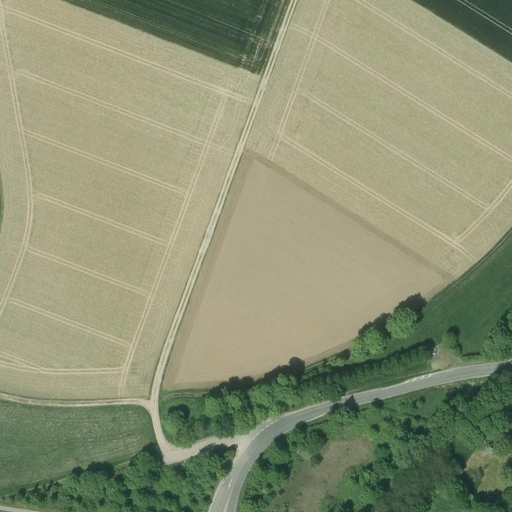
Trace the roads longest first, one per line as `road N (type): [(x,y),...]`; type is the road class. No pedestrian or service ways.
road 1 (track): [(168,458),(154,390),(295,0)]
road 2 (tertiary): [(263,436),(368,396),(511,368)]
road 3 (track): [(152,402),(0,395)]
